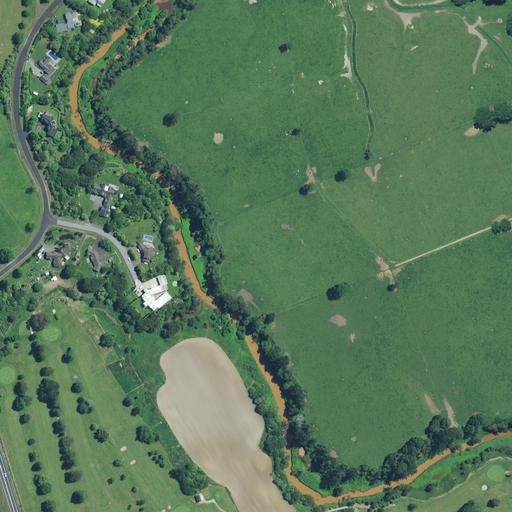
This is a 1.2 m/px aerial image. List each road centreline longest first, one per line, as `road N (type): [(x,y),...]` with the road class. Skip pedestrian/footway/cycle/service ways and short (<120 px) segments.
road 1 (residential): [(44,219),(42,186),(18,130),(16,90),(27,43),(57,0)]
road 2 (residential): [(137,281),(111,239),(44,219)]
